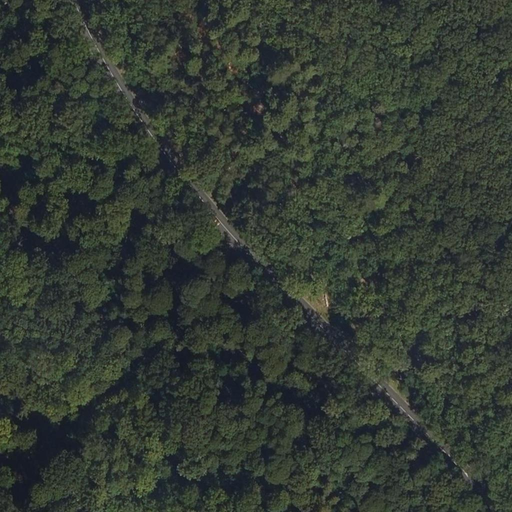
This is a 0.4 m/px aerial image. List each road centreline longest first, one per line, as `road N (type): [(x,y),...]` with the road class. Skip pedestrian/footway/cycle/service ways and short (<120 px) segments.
road 1 (secondary): [(501,511),(333,354),(209,222),(68,0)]
road 2 (track): [(0,154),(105,315),(115,349),(97,387),(47,425),(0,439)]
